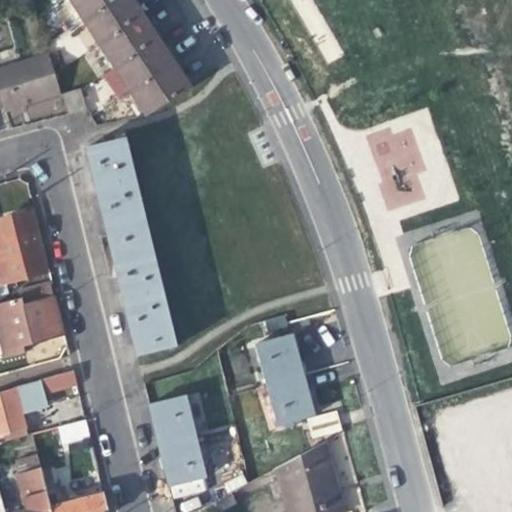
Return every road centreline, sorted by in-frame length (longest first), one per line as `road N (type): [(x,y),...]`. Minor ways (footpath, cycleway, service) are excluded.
road 1 (residential): [(219,0),(281,112),(316,197),(413,511)]
road 2 (residential): [(128,511),(35,142)]
